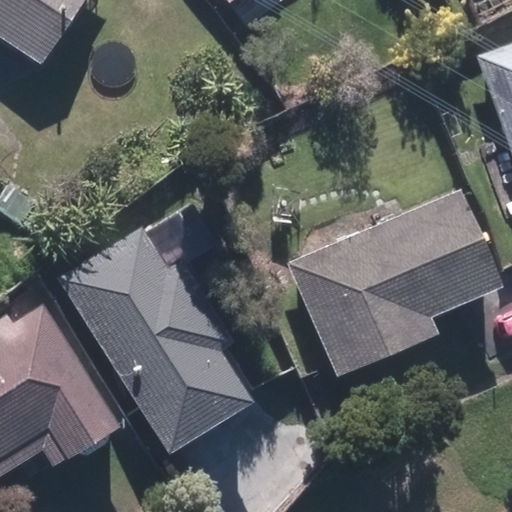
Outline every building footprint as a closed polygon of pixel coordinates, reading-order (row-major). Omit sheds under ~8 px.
[(0,0),(0,40),(37,65),(79,0),(0,0)] [(216,0),(226,13),(243,0),(216,0)] [(511,45),(475,59),(511,161),(511,45)] [(455,195),(285,265),(330,373),(425,334),(418,318),(494,287),(455,195)] [(139,230),(57,280),(164,454),(246,404),(214,352),(224,346),(175,267),(165,274),(139,230)] [(41,309),(0,334),(0,475),(43,449),(51,462),(112,424),(41,309)]
